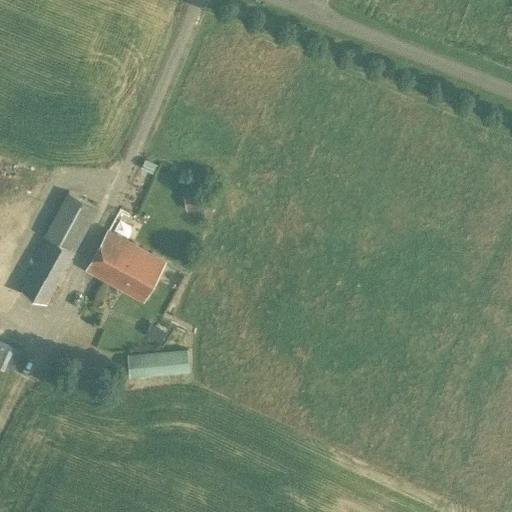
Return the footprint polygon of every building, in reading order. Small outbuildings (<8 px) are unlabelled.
[(208,189),(184,193),(187,210),(211,205),(208,189)] [(45,234),(50,237),(21,289),(47,303),(76,250),(99,207),(68,190),(45,234)] [(165,261),(109,229),(87,269),(125,290),(143,300),(165,261)] [(0,367),(12,372),(23,347),(0,337),(0,367)] [(131,377),(190,371),(188,348),(161,351),(128,354),(131,377)]
